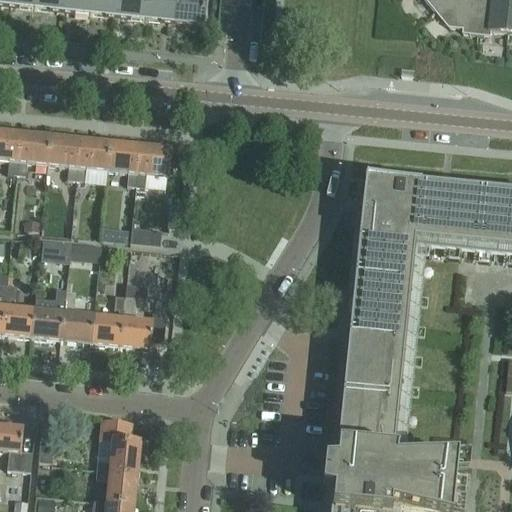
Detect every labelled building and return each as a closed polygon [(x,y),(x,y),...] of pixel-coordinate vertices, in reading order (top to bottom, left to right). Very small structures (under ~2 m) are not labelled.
[(6,0),(6,10),(33,13),(34,0),(6,0)] [(34,0),(33,13),(62,16),(63,0),(34,0)] [(63,0),(62,16),(89,18),(90,0),(63,0)] [(117,21),(119,0),(90,0),(89,18),(117,21)] [(119,0),(117,21),(145,24),(147,0),(119,0)] [(147,0),(145,24),(173,27),(175,0),(147,0)] [(175,0),(173,27),(201,30),(204,0),(175,0)] [(511,0),(422,0),(449,31),(463,33),(462,37),(491,40),(492,35),(511,37),(511,0)] [(0,165),(9,167),(8,173),(6,173),(5,179),(16,180),(20,141),(7,139),(7,138),(0,136),(0,165)] [(20,141),(16,180),(27,181),(28,175),(25,175),(26,168),(47,171),(50,142),(33,140),(33,142),(20,141)] [(50,142),(47,171),(69,173),(68,179),(65,179),(65,185),(76,186),(80,147),(67,146),(67,144),(50,142)] [(80,147),(76,186),(87,188),(88,181),(85,181),(86,175),(107,177),(110,148),(94,146),(93,148),(80,147)] [(110,148),(107,177),(128,179),(127,185),(125,185),(124,190),(135,191),(139,153),(130,152),(130,150),(110,148)] [(139,153),(135,191),(166,194),(167,182),(170,154),(169,154),(153,153),(153,154),(139,153)] [(450,511),(454,476),(413,472),(390,473),(412,257),(413,246),(511,256),(511,203),(510,203),(480,200),(450,197),(420,194),(366,189),(360,250),(357,280),(354,310),(351,339),(348,369),(345,399),(342,429),(339,459),(336,489),(333,511),(450,511)] [(24,225),(24,235),(38,236),(39,226),(24,225)] [(129,248),(159,252),(161,236),(131,233),(129,248)] [(114,247),(126,248),(127,236),(115,235),(114,247)] [(62,248),(60,268),(68,268),(70,249),(62,248)] [(147,299),(147,290),(155,290),(156,255),(123,254),(122,279),(133,280),(133,299),(147,299)] [(511,269),(492,270),(493,299),(511,298),(511,269)] [(15,291),(5,290),(4,303),(0,340),(30,343),(33,315),(9,313),(10,304),(14,304),(15,291)] [(59,346),(62,319),(65,295),(55,294),(53,317),(33,315),(30,343),(59,346)] [(74,296),(65,295),(62,319),(59,346),(89,349),(92,322),(68,319),(69,310),(73,310),(74,296)] [(122,315),(124,302),(114,301),(113,314),(122,315)] [(131,326),(133,303),(124,302),(122,315),(121,325),(118,352),(148,355),(149,346),(162,347),(165,319),(152,317),(151,328),(131,326)] [(92,322),(89,349),(118,352),(121,325),(92,322)] [(96,474),(134,478),(135,468),(137,468),(139,447),(128,446),(130,429),(101,426),(96,474)] [(30,478),(32,458),(21,457),(23,434),(0,432),(0,455),(7,456),(5,476),(30,478)] [(40,437),(37,467),(50,468),(53,439),(40,437)] [(104,506),(133,510),(135,490),(133,490),(134,478),(96,474),(87,473),(86,482),(95,483),(95,485),(100,486),(100,483),(106,484),(104,506)] [(48,511),(50,504),(38,503),(36,511),(48,511)]
